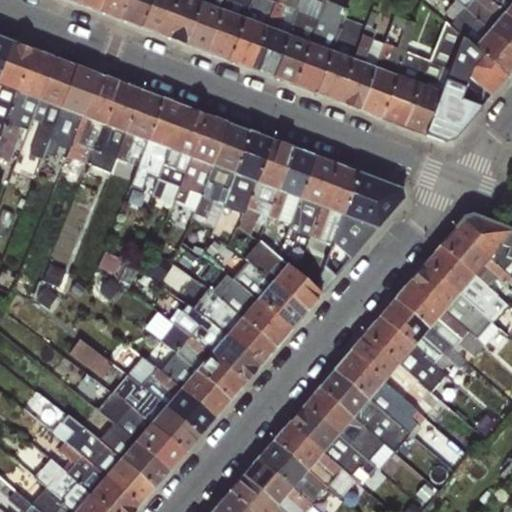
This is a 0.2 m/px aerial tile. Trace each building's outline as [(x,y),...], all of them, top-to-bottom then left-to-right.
[(75,0),(74,3),(96,11),(100,0),(75,0)] [(118,19),(124,0),(100,0),(96,11),(118,19)] [(140,27),(149,0),(124,0),(118,19),(140,27)] [(161,36),(174,0),(149,0),(140,27),(161,36)] [(174,0),(161,36),(183,44),(199,1),(199,0),(174,0)] [(205,52),(221,10),(224,0),(199,0),(199,1),(183,44),(205,52)] [(243,18),(249,0),(224,0),(221,10),(205,52),(227,60),(243,18)] [(248,68),(264,26),(274,0),(249,0),(243,18),(227,60),(248,68)] [(270,77),(286,34),(299,0),(274,0),(264,26),(248,68),(270,77)] [(270,77),(292,85),(323,4),(314,0),(299,0),(286,34),(270,77)] [(511,0),(488,0),(502,12),(511,20),(511,0)] [(343,15),(323,4),(292,85),(314,93),(329,50),(342,19),(343,15)] [(369,12),(363,26),(352,58),(336,101),(357,109),(374,67),(381,45),(372,40),(375,30),(370,28),(376,15),(369,12)] [(511,51),(511,20),(502,12),(486,29),(511,51)] [(404,53),(413,24),(392,17),(381,45),(374,67),(357,109),(379,118),(395,75),(404,53)] [(336,101),(352,58),(363,26),(342,19),(329,50),(314,93),(336,101)] [(507,78),(511,71),(511,51),(486,29),(471,47),(507,78)] [(7,43),(0,62),(0,129),(14,93),(29,51),(7,43)] [(36,101),(51,59),(29,51),(14,93),(0,129),(0,158),(7,161),(13,149),(18,150),(30,119),(36,101)] [(401,126),(417,83),(427,61),(404,53),(395,75),(379,118),(401,126)] [(51,59),(36,101),(30,119),(39,123),(27,154),(39,160),(43,153),(58,109),(72,67),(51,59)] [(68,147),(79,117),(94,76),(72,67),(58,109),(43,153),(52,157),(58,143),(68,147)] [(94,76),(79,117),(68,147),(65,157),(68,159),(85,166),(100,126),(116,84),(94,76)] [(401,126),(423,134),(443,142),(451,140),(478,109),(439,95),(439,91),(417,83),(401,126)] [(116,84),(100,126),(85,166),(108,174),(115,159),(123,134),(138,92),(116,84)] [(145,142),(159,100),(138,92),(123,134),(115,159),(135,167),(145,142)] [(159,100),(145,142),(135,167),(128,186),(140,191),(147,177),(155,180),(166,150),(181,108),(159,100)] [(188,158),(203,117),(181,108),(166,150),(155,180),(151,194),(159,198),(164,190),(175,193),(188,158)] [(203,117),(188,158),(175,193),(172,204),(192,212),(210,166),(225,125),(203,117)] [(225,125),(210,166),(192,212),(204,219),(212,203),(220,205),(232,175),(247,133),(225,125)] [(254,183),(268,141),(247,133),(232,175),(220,205),(241,213),(254,183)] [(268,141),(254,183),(241,213),(236,227),(248,236),(255,222),(263,225),(275,191),(290,150),(268,141)] [(297,199),(312,158),(290,150),(275,191),(263,225),(284,235),(297,199)] [(312,158),(297,199),(284,235),(283,239),(292,243),(296,237),(306,241),(309,236),(319,207),(334,166),(312,158)] [(330,245),(356,174),(334,166),(319,207),(309,236),(330,245)] [(315,289),(322,293),(401,198),(399,190),(356,174),(330,245),(315,289)] [(511,231),(470,215),(460,219),(454,228),(488,257),(511,278),(511,231)] [(511,294),(511,278),(488,257),(454,228),(439,246),(472,277),(504,303),(511,294)] [(315,289),(286,264),(258,242),(243,260),(247,264),(269,283),(303,313),(322,293),(315,289)] [(472,277),(439,246),(423,263),(457,292),(497,328),(506,335),(511,328),(511,326),(500,316),(508,307),(504,303),(472,277)] [(457,292),(423,263),(408,281),(442,310),(483,345),(497,328),(457,292)] [(303,313),(269,283),(247,264),(234,282),(254,300),(288,330),(303,313)] [(472,357),(483,345),(442,310),(408,281),(393,299),(427,328),(451,349),(455,344),(472,357)] [(274,347),(288,330),(254,300),(234,282),(220,302),(238,318),(274,347)] [(451,349),(427,328),(393,299),(378,317),(411,348),(440,371),(448,362),(457,369),(464,361),(451,349)] [(274,347),(238,318),(220,302),(204,319),(223,336),(258,365),(274,347)] [(258,365),(223,336),(204,319),(186,306),(173,322),(180,330),(209,352),(245,382),(258,365)] [(440,371),(411,348),(378,317),(363,334),(396,363),(429,393),(443,374),(440,371)] [(230,400),(245,382),(209,352),(180,330),(170,342),(164,338),(160,342),(194,370),(230,400)] [(396,363),(363,334),(347,352),(381,381),(422,417),(436,400),(429,393),(396,363)] [(106,377),(117,362),(83,337),(72,353),(106,377)] [(230,400),(194,370),(160,342),(151,353),(164,364),(159,371),(178,389),(212,419),(230,400)] [(422,417),(381,381),(347,352),(332,370),(366,399),(407,435),(422,417)] [(199,435),(212,419),(178,389),(159,371),(141,358),(125,376),(163,405),(199,435)] [(317,388),(351,416),(388,449),(393,452),(407,435),(366,399),(332,370),(317,388)] [(199,435),(163,405),(125,376),(111,393),(148,423),(184,453),(199,435)] [(351,416),(317,388),(302,405),(335,434),(373,467),(388,449),(351,416)] [(169,471),(184,453),(148,423),(111,393),(98,412),(112,425),(133,440),(169,471)] [(359,484),(373,467),(335,434),(302,405),(286,423),(320,452),(341,470),(359,484)] [(138,506),(153,488),(117,458),(98,441),(67,417),(52,434),(62,444),(102,476),(138,506)] [(341,470),(320,452),(286,423),(271,441),(305,470),(325,488),(341,470)] [(169,471),(133,440),(112,425),(98,441),(117,458),(153,488),(169,471)] [(305,470),(271,441),(256,458),(290,487),(317,511),(321,511),(334,496),(325,488),(305,470)] [(108,511),(133,511),(138,506),(102,476),(62,444),(55,452),(62,458),(57,465),(87,494),(108,511)] [(317,511),(290,487),(256,458),(241,476),(274,505),(282,511),(317,511)] [(108,511),(87,494),(57,465),(49,460),(33,478),(45,490),(72,511),(108,511)] [(282,511),(274,505),(241,476),(225,494),(246,511),(282,511)] [(72,511),(45,490),(31,507),(36,511),(72,511)] [(36,511),(31,507),(13,493),(7,501),(19,511),(36,511)] [(246,511),(225,494),(210,511),(246,511)]
